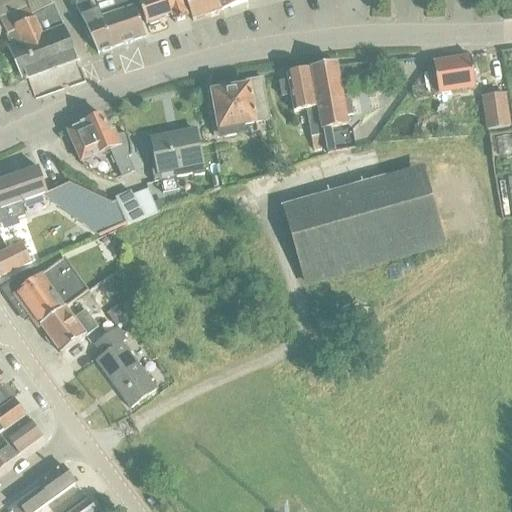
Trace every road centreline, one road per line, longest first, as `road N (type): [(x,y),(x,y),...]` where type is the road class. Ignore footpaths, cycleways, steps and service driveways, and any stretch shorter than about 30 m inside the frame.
road 1 (tertiary): [(0,141),(130,82),(230,53),(351,37)]
road 2 (tertiary): [(351,37),(511,37)]
road 3 (tertiary): [(81,441),(0,318)]
